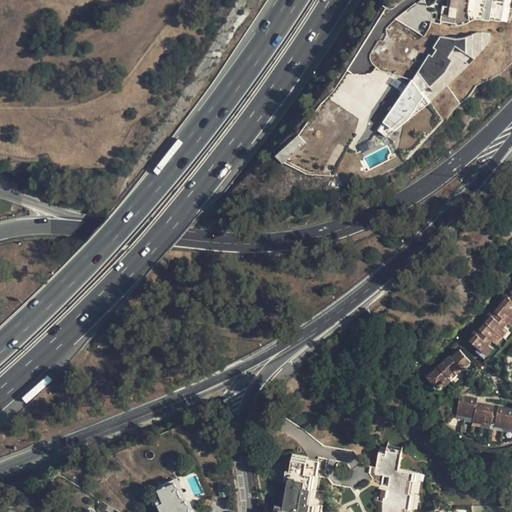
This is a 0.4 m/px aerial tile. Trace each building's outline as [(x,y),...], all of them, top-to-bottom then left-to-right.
[(444,5),(441,20),(457,23),(458,24),(461,0),(448,0),(448,6),(444,5)] [(461,0),(458,24),(470,20),(474,18),(480,18),(483,18),(487,18),(492,17),(499,9),(500,5),(497,0),(461,0)] [(430,102),(413,80),(383,122),(395,130),(430,102)] [(395,130),(383,122),(378,130),(387,137),(395,130)] [(298,135),(275,155),(282,163),(305,143),(298,135)] [(511,285),(467,339),(470,341),(511,290),(511,285)] [(511,290),(470,341),(483,352),(490,343),(493,340),(505,326),(508,322),(511,317),(511,290)] [(509,329),(505,326),(493,340),(497,343),(509,329)] [(494,347),(490,343),(483,352),(487,355),(494,347)] [(452,380),(449,376),(454,371),(458,375),(471,361),(460,350),(452,358),(450,356),(427,377),(437,387),(443,381),(447,385),(452,380)] [(449,376),(452,380),(458,375),(454,371),(449,376)] [(459,394),(457,416),(474,419),(474,422),(491,425),(492,423),(495,424),(495,426),(511,428),(511,406),(499,405),(499,407),(495,407),(495,404),(477,401),(478,397),(459,394)] [(386,452),(379,451),(377,466),(383,467),(378,499),(382,500),(380,511),(408,511),(410,506),(413,507),(416,492),(413,491),(416,474),(398,471),(402,452),(386,449),(386,452)] [(317,474),(319,460),(294,455),(291,466),(275,463),(270,482),(289,485),(283,510),(282,511),(320,511),(325,491),(318,490),(321,475),(317,474)] [(175,482),(157,489),(162,499),(157,501),(161,511),(172,511),(174,511),(186,511),(190,511),(186,500),(183,501),(175,482)]
